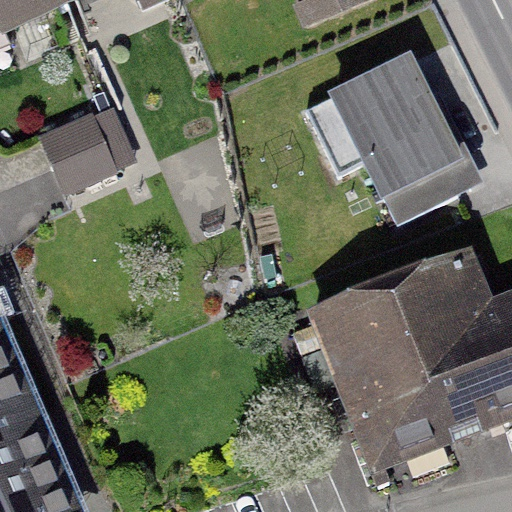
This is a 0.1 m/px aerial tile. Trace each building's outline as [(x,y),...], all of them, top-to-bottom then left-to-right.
[(0,0),(0,33),(61,7),(57,0),(0,0)] [(455,171),(405,71),(328,110),(378,209),(455,171)] [(99,149),(89,123),(36,146),(47,172),(99,149)] [(111,177),(99,149),(47,172),(59,199),(111,177)] [(511,307),(477,322),(470,304),(487,297),(474,263),(314,325),(378,489),(383,486),(377,470),(511,416),(511,307)] [(0,365),(0,511),(62,511),(31,439),(36,437),(24,408),(19,410),(0,365)]
